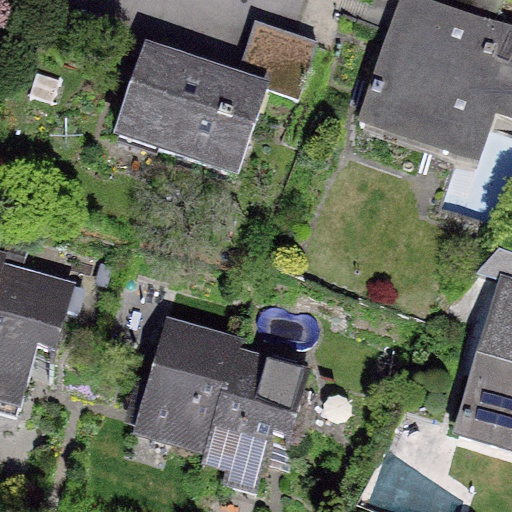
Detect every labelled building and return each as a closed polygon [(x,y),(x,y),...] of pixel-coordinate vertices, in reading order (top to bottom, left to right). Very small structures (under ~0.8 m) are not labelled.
[(365,111),(444,139),(457,102),(511,121),(511,33),(493,27),(502,0),(404,0),(414,3),(409,19),(399,15),(365,111)] [(117,139),(238,179),(266,93),(298,104),(317,47),(255,26),(236,83),(146,53),(117,139)] [(54,359),(73,291),(0,270),(0,271),(0,387),(25,395),(36,353),(54,359)] [(511,287),(503,285),(491,325),(496,327),(479,385),(475,383),(459,436),(511,452),(511,287)] [(238,346),(167,326),(148,393),(165,398),(153,440),(207,455),(236,355),(238,346)] [(236,355),(207,455),(205,465),(260,480),(265,462),(285,467),(289,468),(288,450),(309,376),(236,355)]
